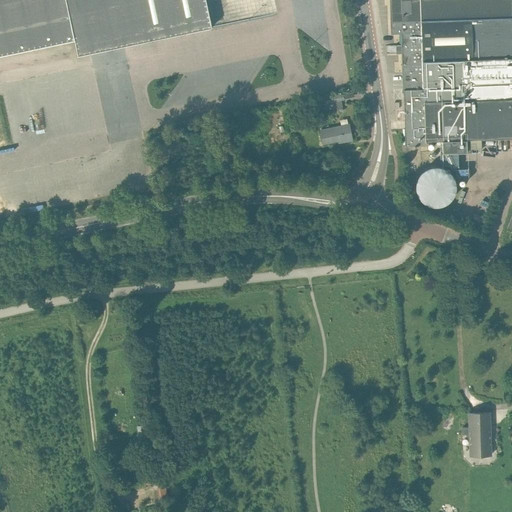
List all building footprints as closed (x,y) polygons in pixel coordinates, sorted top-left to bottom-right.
[(0,0),(0,55),(75,39),(78,55),(212,27),(206,0),(0,0)] [(511,0),(390,0),(392,33),(402,33),(402,44),(397,45),(397,53),(403,53),(403,73),(423,72),(424,88),(404,89),(406,145),(415,145),(415,146),(417,146),(417,145),(427,145),(427,140),(443,140),(443,152),(467,151),(467,139),(470,139),(471,148),(482,147),(481,139),(511,137),(511,0)] [(343,108),(341,100),(344,99),(343,93),(325,97),(326,103),(335,101),(337,109),(343,108)] [(322,98),(314,100),(315,108),(323,106),(322,98)] [(349,124),(348,124),(347,119),(340,120),(341,125),(321,130),(323,144),(343,140),(344,142),(353,140),(349,124)] [(435,151),(434,151),(433,152),(432,153),(431,154),(431,155),(431,156),(431,157),(431,159),(432,160),(434,161),(435,161),(436,161),(437,161),(438,160),(439,160),(440,158),(441,157),(441,156),(441,155),(440,154),(440,153),(439,152),(438,152),(437,151),(435,151)] [(425,152),(424,152),(423,152),(422,153),(421,153),(421,154),(420,156),(420,157),(421,158),(421,159),(422,160),(423,160),(424,161),(425,161),(426,160),(427,160),(428,159),(429,158),(429,157),(429,156),(429,155),(429,154),(427,153),(427,152),(425,152)] [(437,165),(435,165),(432,166),(430,166),(428,167),(426,168),(425,169),(423,170),(422,171),(421,172),(419,174),(419,176),(418,177),(417,178),(417,180),(416,182),(416,184),(416,185),(416,187),(416,189),(417,191),(417,193),(418,195),(419,196),(420,197),(420,198),(421,199),(423,201),(424,202),(425,203),(428,204),(430,205),(431,205),(433,206),(434,206),(435,206),(437,206),(438,206),(440,206),(442,205),(445,204),(447,203),(448,202),(449,201),(451,200),(452,199),(453,197),(454,196),(455,194),(455,193),(456,192),(456,191),(456,190),(457,188),(457,186),(457,185),(457,184),(456,182),(456,181),(455,178),(455,177),(454,176),(453,174),(452,172),(451,171),(450,170),(449,170),(447,168),(445,167),(444,166),(442,166),(441,166),(438,165),(437,165)] [(470,426),(462,427),(462,434),(470,434),(470,456),(491,455),(489,411),(469,412),(470,426)] [(151,424),(140,426),(141,435),(144,435),(150,434),(152,434),(151,424)] [(145,470),(142,470),(144,483),(152,482),(156,481),(158,489),(161,507),(170,505),(166,480),(163,468),(155,469),(145,471),(145,470)]
